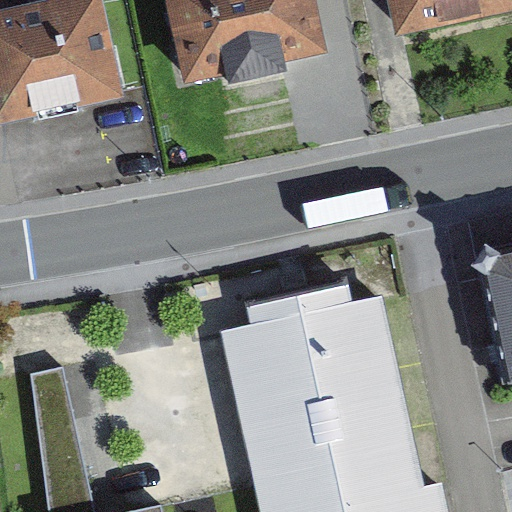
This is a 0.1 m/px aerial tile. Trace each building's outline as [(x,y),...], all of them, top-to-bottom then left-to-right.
[(5,0),(0,1),(0,119),(116,95),(95,0),(5,0)] [(163,0),(186,87),(333,50),(319,0),(163,0)] [(511,0),(389,0),(398,37),(511,13),(511,0)] [(511,246),(483,253),(475,255),(503,384),(511,382),(511,246)] [(268,511),(452,511),(446,479),(430,482),(390,294),(356,301),(352,280),(249,302),(254,327),(231,332),(263,486),(268,511)] [(109,511),(75,366),(43,373),(59,511),(165,511),(163,503),(113,511),(109,511)]
